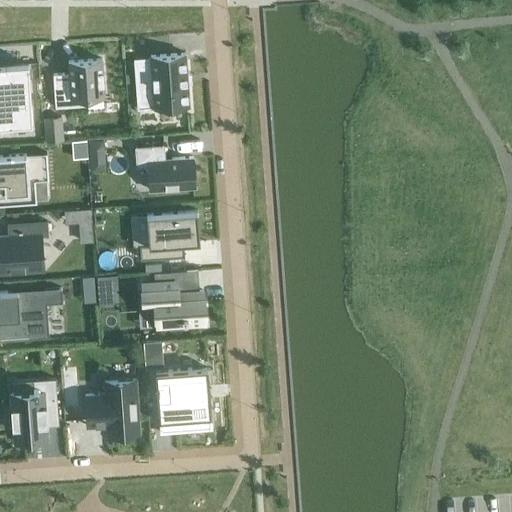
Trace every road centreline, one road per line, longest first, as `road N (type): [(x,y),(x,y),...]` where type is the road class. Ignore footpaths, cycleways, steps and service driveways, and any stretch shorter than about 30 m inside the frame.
road 1 (residential): [(257,459),(219,0)]
road 2 (residential): [(0,476),(257,459)]
